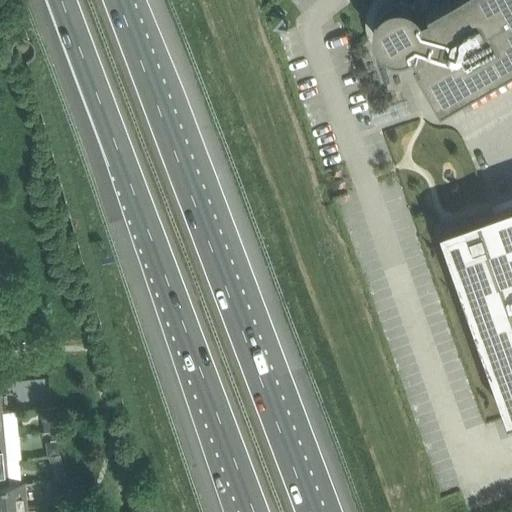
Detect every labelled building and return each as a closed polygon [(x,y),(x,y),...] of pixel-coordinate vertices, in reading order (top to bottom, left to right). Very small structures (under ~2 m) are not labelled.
[(511,0),(435,0),(433,1),(431,0),(373,0),(371,3),(369,7),(367,12),(367,18),(366,23),(367,28),(369,34),(371,39),(374,43),(378,47),(382,51),(387,53),(392,55),(397,57),(402,57),(408,57),(413,55),(418,53),(444,98),(511,59),(511,0)] [(511,198),(445,222),(509,411),(511,410),(511,198)] [(58,404),(57,405),(50,405),(51,419),(60,418),(58,404)] [(6,408),(8,456),(20,456),(19,408),(6,408)] [(48,453),(59,451),(58,440),(51,441),(47,446),(48,453)] [(6,459),(0,459),(0,483),(8,483),(6,459)] [(54,480),(55,492),(56,501),(68,500),(68,491),(66,491),(65,479),(54,480)] [(8,483),(0,483),(0,507),(27,506),(25,481),(8,483)]
